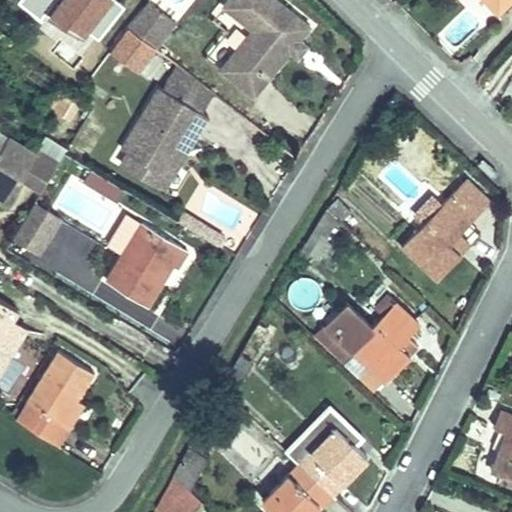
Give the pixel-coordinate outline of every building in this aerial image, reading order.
[(237,29),(217,52),(231,64),(217,81),(234,96),(273,51),(267,46),(275,37),(281,42),(293,28),(261,0),(211,0),(208,4),(237,29)] [(489,0),(498,9),(507,0),(489,0)] [(128,4),(109,29),(134,52),(155,24),(128,4)] [(63,59),(77,72),(93,54),(124,83),(144,60),(134,52),(109,29),(100,20),(63,59)] [(281,42),(275,37),(267,46),(273,51),(280,58),(289,49),(281,42)] [(217,52),(202,68),(217,81),(231,64),(217,52)] [(203,117),(218,93),(175,66),(160,90),(203,117)] [(99,146),(105,150),(143,175),(173,131),(176,133),(187,117),(139,85),(99,146)] [(62,93),(52,112),(70,122),(80,103),(62,93)] [(105,150),(98,160),(140,188),(176,133),(173,131),(143,175),(105,150)] [(0,177),(21,147),(0,132),(0,177)] [(436,286),(463,255),(445,239),(457,225),(486,192),(460,170),(392,247),(436,286)] [(59,189),(35,172),(17,202),(39,217),(59,189)] [(125,219),(89,280),(127,302),(142,277),(139,276),(148,260),(157,265),(169,244),(125,219)] [(445,239),(463,255),(476,241),(457,225),(445,239)] [(391,322),(356,297),(334,328),(315,314),(301,333),(368,380),(391,348),(379,339),(391,322)] [(4,308),(0,315),(0,330),(11,312),(4,308)] [(5,418),(43,441),(56,421),(48,416),(78,368),(44,348),(14,396),(18,399),(5,418)] [(260,454),(273,465),(308,423),(328,440),(335,432),(303,404),(260,454)] [(511,435),(465,414),(458,430),(481,441),(465,477),(511,498),(511,435)] [(308,423),(273,465),(310,495),(344,454),(328,440),(308,423)] [(167,456),(149,486),(161,497),(182,466),(167,456)] [(295,511),(310,495),(273,465),(237,507),(242,511),(295,511)] [(139,503),(152,511),(171,511),(173,508),(161,497),(149,486),(139,503)] [(151,511),(152,511),(139,503),(133,511),(151,511)]
